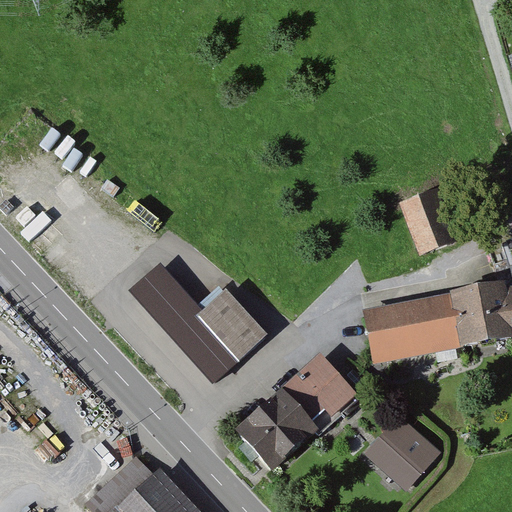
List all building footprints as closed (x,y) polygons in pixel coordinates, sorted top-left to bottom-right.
[(444,191),(403,207),(422,258),(463,242),(444,191)] [(162,265),(133,291),(216,383),(267,338),(221,287),(199,306),(162,265)] [(509,281),(366,310),(377,365),(511,337),(511,287),(510,288),(509,281)] [(324,359),(239,435),(274,474),(359,398),(324,359)] [(403,420),(368,458),(408,494),(443,456),(403,420)] [(198,511),(162,473),(155,479),(137,459),(84,508),(88,511),(198,511)]
